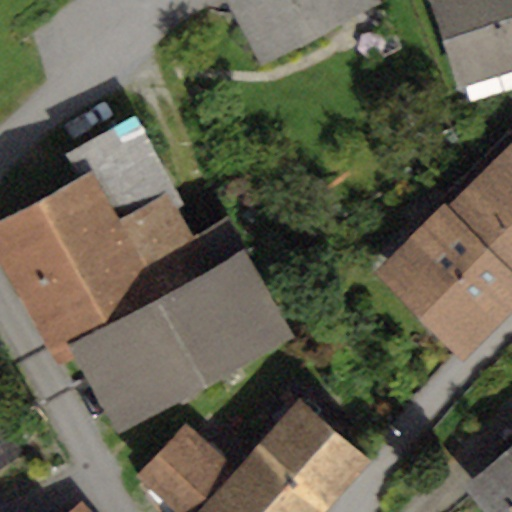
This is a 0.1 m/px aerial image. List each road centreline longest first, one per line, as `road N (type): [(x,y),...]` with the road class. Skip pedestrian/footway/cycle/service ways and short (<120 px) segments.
road 1 (track): [(0,296),(125,511)]
road 2 (residential): [(360,511),(511,336)]
